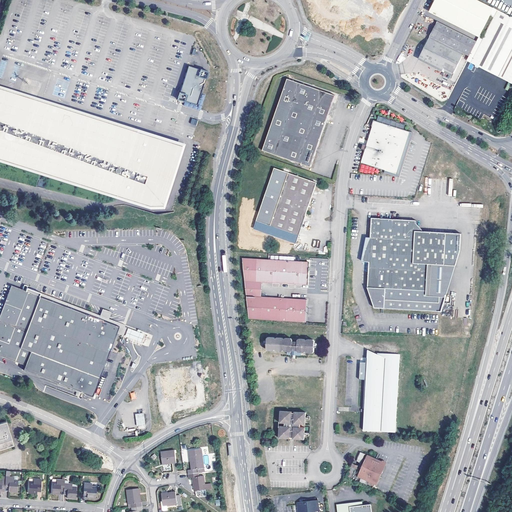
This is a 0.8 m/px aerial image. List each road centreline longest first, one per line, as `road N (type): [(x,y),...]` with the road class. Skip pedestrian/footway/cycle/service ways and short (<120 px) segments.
road 1 (unclassified): [(370,93),(342,183),(326,455)]
road 2 (motorway): [(511,215),(456,493)]
road 3 (secondary): [(240,414),(213,220)]
road 4 (motorway): [(511,313),(456,493)]
road 5 (secondary): [(213,268),(225,391),(207,418)]
road 6 (motorway): [(465,510),(511,363)]
road 7 (secondary): [(213,268),(232,415)]
road 8 (unclassified): [(0,398),(129,460)]
road 9 (secondary): [(498,145),(390,84)]
